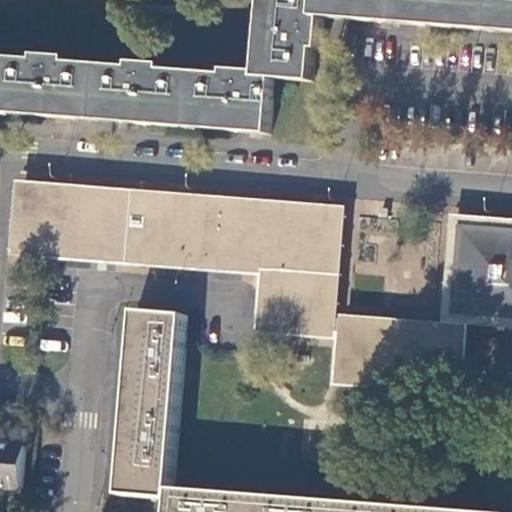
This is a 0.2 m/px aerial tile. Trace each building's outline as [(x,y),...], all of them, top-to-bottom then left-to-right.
[(321,51),(324,18),(320,18),(321,2),(298,0),(265,0),(259,73),(259,79),(276,80),(312,83),(313,76),(315,51),(321,51)] [(320,18),(324,18),(490,32),(511,33),(511,0),(321,0),(321,2),(320,18)] [(259,79),(259,73),(228,71),(228,76),(166,71),(166,66),(133,64),(133,69),(70,64),(71,59),(38,56),(38,61),(0,58),(0,114),(271,134),(276,80),(259,79)] [(339,216),(28,193),(23,251),(274,270),(269,330),(329,334),(339,216)] [(453,315),(511,319),(511,229),(461,226),(453,315)] [(175,500),(176,491),(188,318),(139,314),(125,497),(175,500)] [(342,376),(461,386),(465,334),(347,324),(342,376)] [(0,446),(0,486),(23,489),(26,448),(0,446)] [(457,511),(176,491),(175,500),(173,511),(457,511)]
